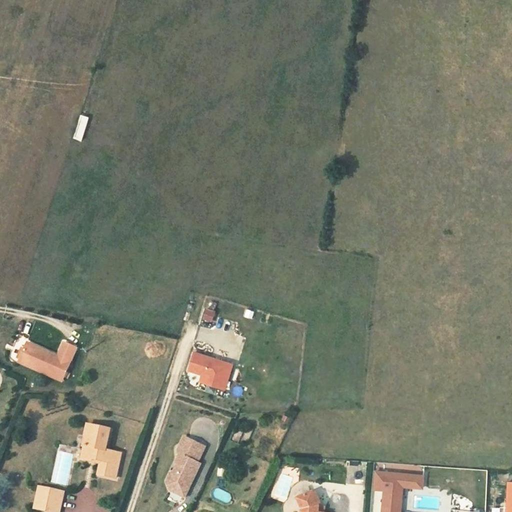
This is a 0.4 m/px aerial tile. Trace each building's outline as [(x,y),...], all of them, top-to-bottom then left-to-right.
[(74,139),(82,141),(87,116),(79,114),(74,139)] [(211,322),(216,305),(207,302),(202,319),(211,322)] [(26,358),(25,362),(69,381),(84,347),(71,342),(65,356),(33,342),(30,349),(26,358)] [(238,359),(200,347),(194,365),(209,369),(207,376),(230,384),(238,359)] [(106,457),(102,470),(118,475),(125,450),(110,445),(115,426),(93,421),(85,454),(95,457),(96,453),(106,457)] [(209,442),(188,432),(182,445),(183,449),(179,458),(181,459),(178,467),(174,468),(170,476),(174,485),(189,493),(193,483),(189,481),(192,473),(197,475),(205,459),(202,458),(209,442)] [(422,466),(374,464),(373,481),(383,482),(381,511),(419,511),(420,507),(400,506),(401,477),(421,478),(422,466)] [(197,475),(192,473),(189,481),(193,483),(197,475)] [(44,483),(43,489),(67,497),(69,489),(44,483)] [(331,508),(324,508),(324,502),(318,486),(304,494),(305,496),(308,502),(309,508),(309,511),(335,511),(336,508),(331,508)] [(40,504),(63,510),(67,497),(43,489),(40,504)]
